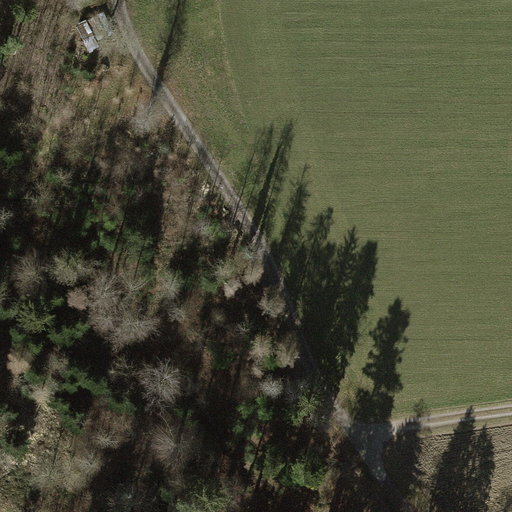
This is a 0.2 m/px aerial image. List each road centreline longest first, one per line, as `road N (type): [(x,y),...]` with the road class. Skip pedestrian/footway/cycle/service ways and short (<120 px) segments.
road 1 (track): [(120,0),(127,33),(253,236),(357,445)]
road 2 (track): [(357,445),(398,429),(511,415)]
